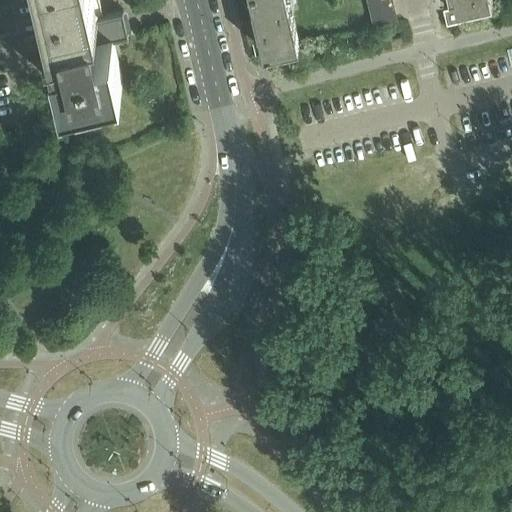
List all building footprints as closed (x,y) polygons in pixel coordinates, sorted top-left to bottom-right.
[(104,15),(101,2),(100,0),(44,0),(56,49),(54,49),(54,50),(64,91),(123,77),(114,38),(129,34),(128,29),(124,10),(104,15)] [(289,0),(252,0),(264,52),(300,43),(289,0)] [(391,0),(375,0),(368,2),(371,14),(394,8),(391,0)] [(485,0),(446,0),(448,8),(485,0)] [(396,21),(394,8),(371,14),(374,26),(396,21)] [(320,267),(297,260),(292,277),(315,283),(320,267)]
